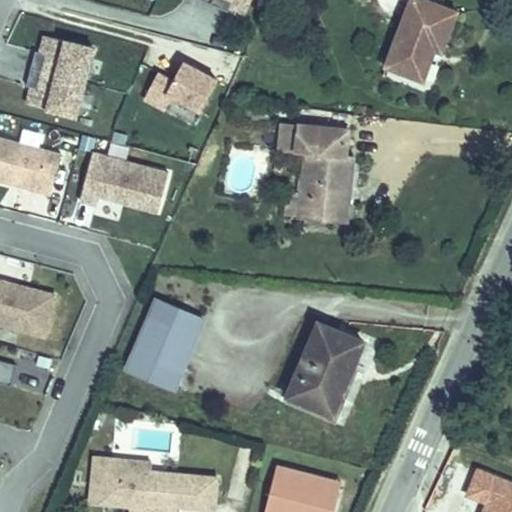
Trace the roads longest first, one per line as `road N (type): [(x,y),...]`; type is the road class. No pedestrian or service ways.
road 1 (residential): [(0,228),(92,252),(111,297),(41,455),(9,493),(7,511)]
road 2 (residential): [(395,511),(511,253)]
